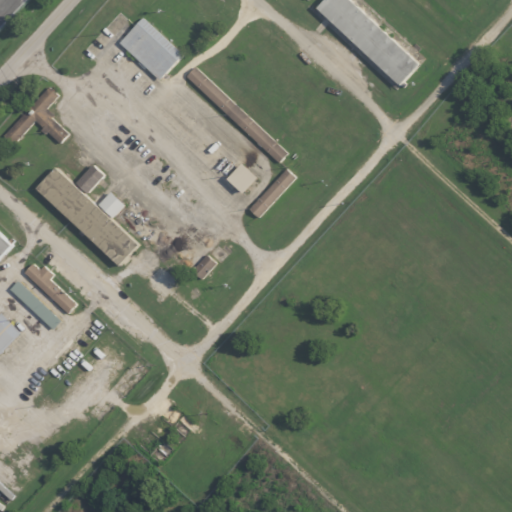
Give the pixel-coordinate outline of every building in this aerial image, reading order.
[(0,0),(0,31),(28,0),(0,0)] [(326,0),(318,10),(403,87),(422,66),(350,0),(326,0)] [(120,44),(144,19),(184,56),(160,81),(120,44)] [(187,77),(279,164),(288,154),(196,68),(187,77)] [(5,138),(49,89),(59,98),(45,113),(69,135),(60,145),(35,122),(14,146),(5,138)] [(249,193),(263,177),(246,163),(232,179),(249,193)] [(77,184),(94,165),(106,176),(89,195),(77,184)] [(37,191),(122,268),(142,246),(114,221),(98,206),(58,169),(37,191)] [(260,219),(296,179),(286,170),(250,210),(260,219)] [(98,206),(111,193),(126,207),(114,221),(98,206)] [(0,234),(0,264),(15,248),(0,234)] [(206,257),(193,273),(203,281),(216,265),(206,257)] [(25,275),(68,314),(76,305),(50,282),(54,277),(44,268),(41,271),(34,265),(25,275)] [(10,291),(18,282),(60,320),(52,330),(10,291)] [(0,356),(25,332),(5,312),(0,316),(0,356)]
